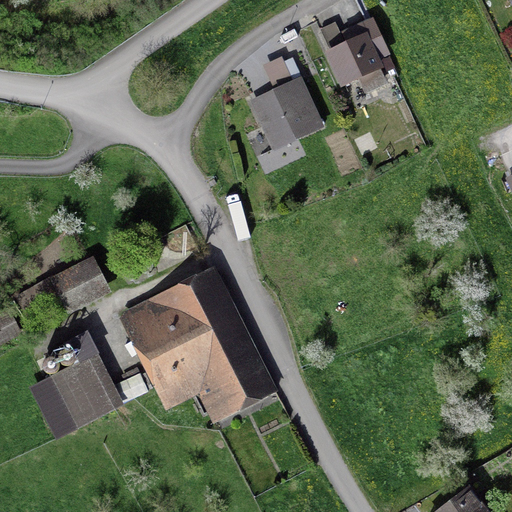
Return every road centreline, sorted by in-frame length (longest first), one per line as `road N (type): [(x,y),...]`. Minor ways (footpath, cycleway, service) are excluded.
road 1 (residential): [(165,149),(361,511)]
road 2 (residential): [(319,0),(234,55),(165,149)]
road 3 (residential): [(207,0),(134,51),(85,99)]
